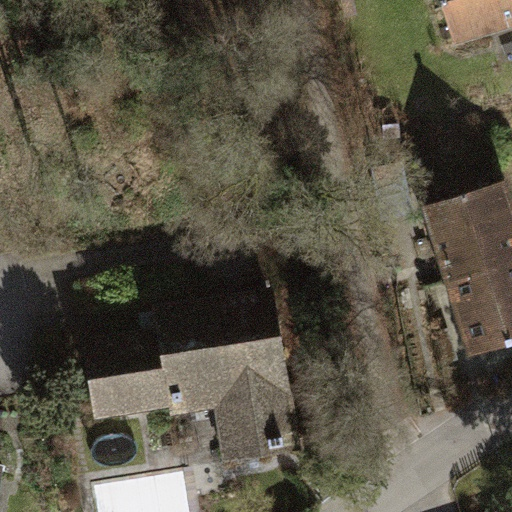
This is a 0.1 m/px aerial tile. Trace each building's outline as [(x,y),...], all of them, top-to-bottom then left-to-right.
[(511,0),(442,0),(457,49),(511,33),(511,0)] [(426,212),(448,286),(511,267),(511,193),(510,188),(426,212)] [(511,267),(448,286),(469,359),(511,346),(511,267)] [(304,445),(284,291),(154,308),(157,327),(87,336),(98,417),(174,407),(176,418),(220,413),(225,455),(304,445)] [(0,503),(8,468),(0,466),(0,503)]
